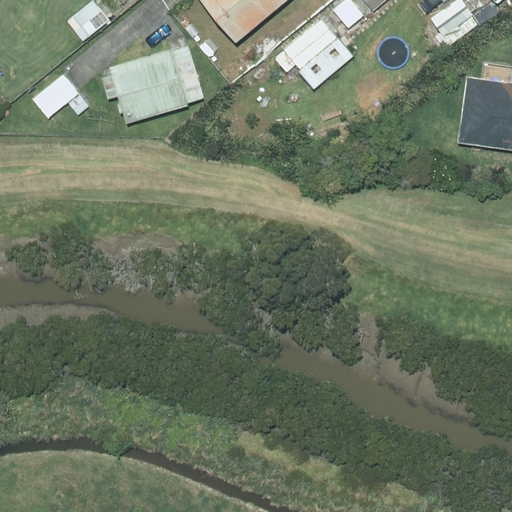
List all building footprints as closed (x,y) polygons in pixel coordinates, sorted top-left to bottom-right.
[(105,8),(98,0),(92,0),(68,20),(77,30),(105,8)] [(213,0),(245,39),(292,0),(213,0)] [(350,0),(348,0),(333,13),(349,34),(367,19),(350,0)] [(323,22),(285,55),(303,75),(340,42),(323,22)] [(118,72),(110,75),(116,96),(128,93),(130,100),(124,102),(127,111),(132,109),(135,121),(196,103),(179,46),(116,64),(118,72)] [(69,74),(40,98),(54,116),(84,92),(69,74)] [(74,103),(83,113),(93,104),(84,93),(74,103)]
